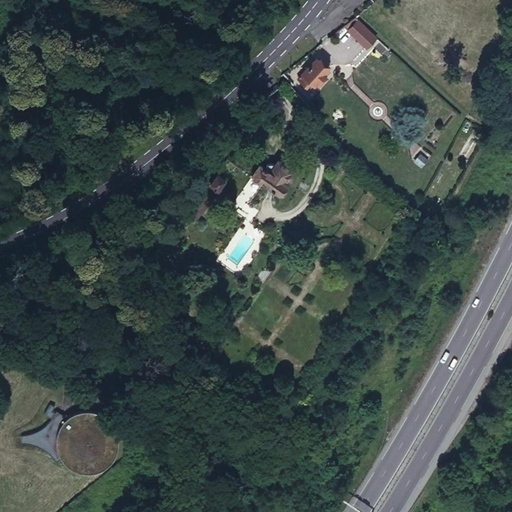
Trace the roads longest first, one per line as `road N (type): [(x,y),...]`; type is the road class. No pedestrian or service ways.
road 1 (secondary): [(320,0),(147,162),(0,243)]
road 2 (motorway): [(511,239),(359,511)]
road 3 (motorway): [(386,511),(511,289)]
